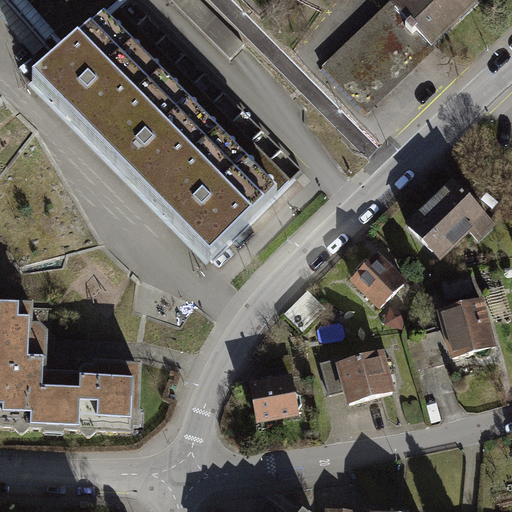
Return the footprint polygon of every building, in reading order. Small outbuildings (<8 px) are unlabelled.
[(129,0),(0,0),(64,72),(100,41),(112,30),(124,19),(133,12),(137,8),(129,0)] [(404,0),(396,8),(395,9),(432,48),(433,47),(434,46),(429,42),(445,27),(449,30),(480,0),(404,0)] [(393,4),(324,69),(367,114),(435,49),(433,47),(432,48),(395,9),(396,8),(393,4)] [(100,41),(64,72),(37,95),(221,279),(277,225),(290,212),(274,196),(285,185),(292,178),(133,12),(124,19),(112,30),(100,41)] [(449,185),(403,227),(427,252),(441,239),(448,246),(464,231),(472,241),(488,227),(449,185)] [(373,257),(349,281),(376,309),(400,285),(373,257)] [(437,313),(450,360),(491,349),(478,302),(437,313)] [(0,306),(0,428),(127,433),(128,412),(133,412),(134,370),(93,368),(93,373),(83,373),(83,380),(39,379),(40,336),(34,335),(35,329),(25,329),(26,308),(0,306)] [(346,405),(388,394),(378,354),(335,366),(346,405)] [(253,421),(294,414),(288,379),(247,386),(253,421)]
